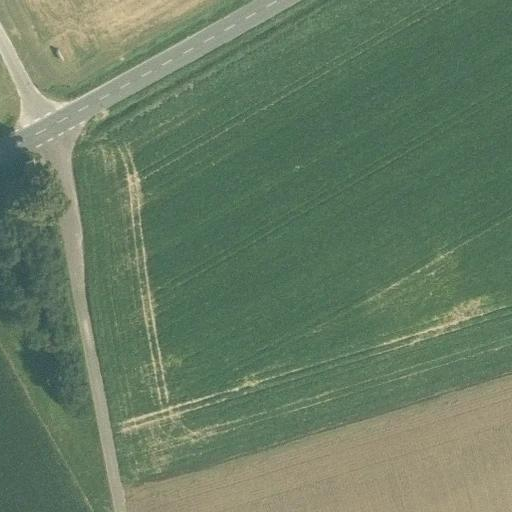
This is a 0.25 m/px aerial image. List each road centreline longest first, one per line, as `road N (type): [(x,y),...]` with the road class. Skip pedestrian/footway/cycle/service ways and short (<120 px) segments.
road 1 (track): [(119,498),(511,380)]
road 2 (track): [(122,511),(60,169),(45,132)]
road 3 (secondary): [(281,0),(0,154)]
